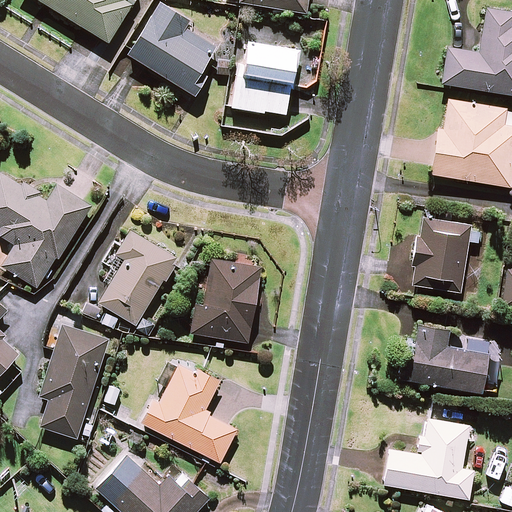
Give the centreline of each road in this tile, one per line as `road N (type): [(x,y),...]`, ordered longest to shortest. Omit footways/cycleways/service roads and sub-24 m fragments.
road 1 (residential): [(0,65),(165,162),(348,204)]
road 2 (residential): [(348,204),(292,511)]
road 3 (residential): [(383,0),(348,204)]
